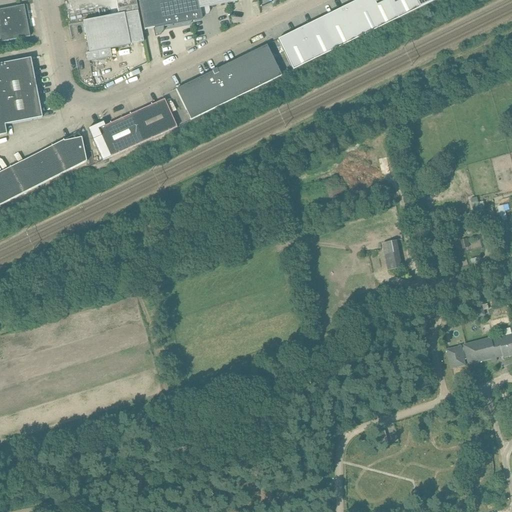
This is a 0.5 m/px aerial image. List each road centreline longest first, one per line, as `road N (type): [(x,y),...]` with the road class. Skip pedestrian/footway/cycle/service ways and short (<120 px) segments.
road 1 (unclassified): [(72,119),(312,0)]
road 2 (unclassified): [(447,398),(434,352),(436,315),(454,280),(511,264)]
road 3 (unclassified): [(339,511),(339,455),(350,434),(447,398)]
road 4 (unclassified): [(72,119),(49,0)]
